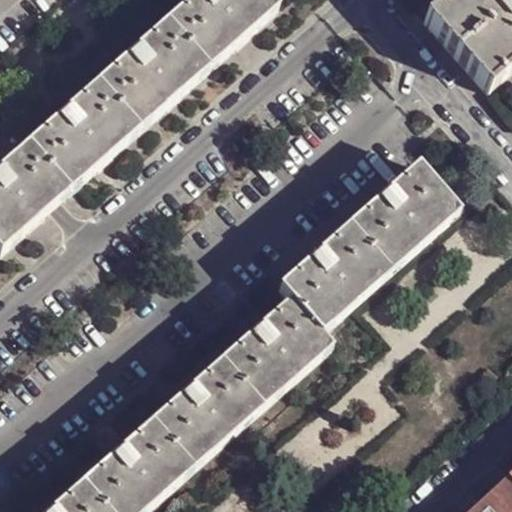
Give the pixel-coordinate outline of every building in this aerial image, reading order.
[(278,15),(264,0),(210,0),(0,185),(0,259),(1,261),(278,15)] [(511,0),(443,0),(423,18),(491,95),(511,75),(511,0)] [(417,171),(279,294),(289,306),(321,340),(459,218),(417,171)] [(151,511),(332,352),(321,340),(289,306),(57,511),(151,511)] [(489,388),(498,379),(489,370),(480,379),(489,388)] [(511,511),(511,484),(509,481),(485,502),(486,504),(477,511),(511,511)]
